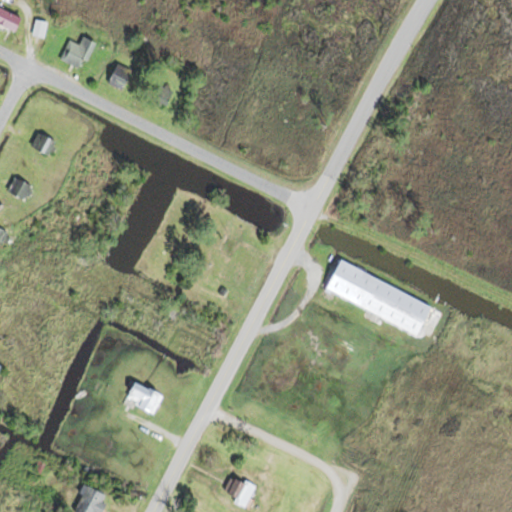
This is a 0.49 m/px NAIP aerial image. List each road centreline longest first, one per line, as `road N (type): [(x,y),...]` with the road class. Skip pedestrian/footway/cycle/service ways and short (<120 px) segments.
road 1 (residential): [(0,45),(314,205)]
road 2 (primary): [(153,511),(314,205)]
road 3 (primary): [(314,205),(426,0)]
road 4 (residential): [(314,205),(511,296)]
